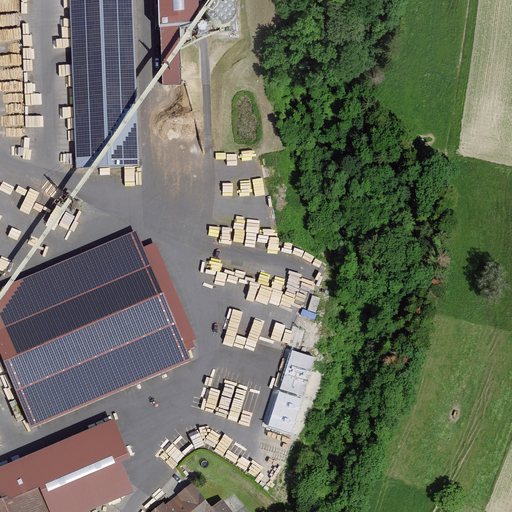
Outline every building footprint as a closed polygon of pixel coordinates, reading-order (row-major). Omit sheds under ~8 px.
[(139,168),(135,0),(69,0),(76,170),(139,168)] [(198,0),(158,0),(159,13),(162,91),(182,90),(179,31),(199,30),(198,0)] [(143,231),(0,289),(0,351),(32,429),(197,361),(143,231)] [(293,433),(314,357),(290,350),(269,426),(293,433)] [(116,424),(0,472),(0,511),(116,511),(139,502),(125,471),(134,467),(116,424)] [(178,462),(185,454),(165,434),(158,442),(178,462)] [(191,486),(158,511),(231,511),(223,502),(211,511),(191,486)]
